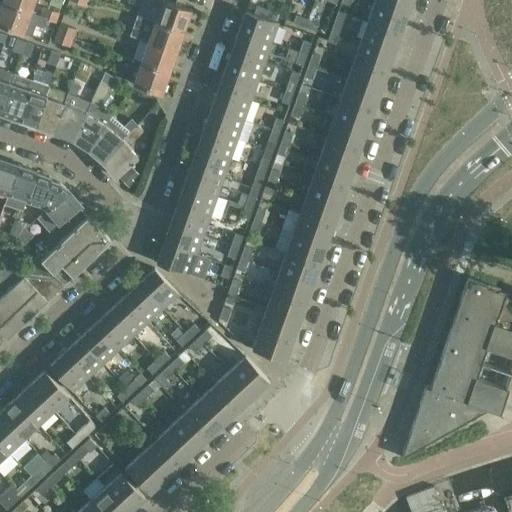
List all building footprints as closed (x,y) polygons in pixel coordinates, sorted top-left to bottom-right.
[(1,0),(1,1),(30,11),(33,0),(1,0)] [(141,0),(137,13),(182,29),(190,9),(178,4),(173,2),(173,3),(165,0),(141,0)] [(373,0),(373,1),(407,13),(411,0),(373,0)] [(1,1),(0,4),(0,24),(5,26),(21,32),(30,35),(34,23),(42,26),(45,18),(42,17),(42,16),(30,11),(1,1)] [(373,1),(367,19),(400,31),(407,13),(373,1)] [(263,17),(266,9),(257,5),(254,14),(263,17)] [(42,16),(42,17),(45,18),(56,22),(58,14),(45,9),(42,16)] [(272,20),(275,12),(266,9),(263,17),(272,20)] [(244,10),(237,29),(271,41),(277,22),(272,20),(263,17),(254,14),(244,10)] [(331,27),(339,30),(345,13),(337,10),(331,27)] [(137,13),(129,35),(146,41),(175,51),(175,49),(182,29),(137,13)] [(303,25),(306,18),(295,14),(292,21),(303,25)] [(314,29),(317,22),(306,18),(303,25),(314,29)] [(367,19),(360,39),(393,51),(400,31),(367,19)] [(61,25),(58,33),(72,38),(74,30),(61,25)] [(327,39),(335,41),(339,30),(331,27),(327,39)] [(237,29),(230,49),(263,61),(271,41),(237,29)] [(58,33),(55,41),(69,46),(72,38),(58,33)] [(24,41),(15,38),(13,42),(12,45),(11,50),(20,53),(24,41)] [(298,50),(306,53),(310,42),(302,39),(298,50)] [(360,39),(353,58),(387,69),(393,51),(360,39)] [(32,44),(24,41),(20,53),(28,56),(30,49),(32,44)] [(146,41),(138,61),(167,71),(175,51),(146,41)] [(230,49),(223,69),(256,81),(261,69),(271,72),(274,65),(263,61),(230,49)] [(294,61),(302,64),(306,53),(298,50),(294,61)] [(60,55),(50,52),(46,64),(56,67),(60,55)] [(308,63),(316,66),(320,56),(312,53),(308,63)] [(353,58),(347,77),(380,89),(387,69),(353,58)] [(134,78),(132,83),(144,87),(144,88),(149,90),(149,89),(160,93),(167,71),(138,61),(133,77),(134,78)] [(304,74),(312,77),(316,66),(308,63),(304,74)] [(284,89),(293,92),(300,70),(292,67),(288,78),(284,89)] [(0,68),(0,108),(13,73),(0,68)] [(223,69),(216,89),(250,100),(256,81),(223,69)] [(101,81),(93,98),(100,102),(110,87),(113,89),(119,80),(106,72),(101,81)] [(13,73),(0,108),(0,111),(17,118),(31,79),(13,73)] [(347,77),(339,97),(373,109),(380,89),(347,77)] [(31,79),(17,118),(35,124),(46,96),(49,86),(31,79)] [(72,83),(69,90),(77,93),(80,86),(72,83)] [(46,96),(35,124),(53,130),(65,102),(68,93),(49,86),(46,96)] [(216,89),(210,107),(243,119),(250,100),(216,89)] [(281,99),(289,102),(293,92),(284,89),(281,99)] [(294,102),(302,105),(306,94),(298,91),(294,102)] [(65,102),(53,130),(71,138),(85,111),(89,103),(68,93),(65,102)] [(339,97),(332,117),(366,129),(373,109),(339,97)] [(85,111),(71,138),(87,148),(106,124),(112,115),(91,100),(85,111)] [(290,113),(298,115),(302,105),(294,102),(290,113)] [(210,107),(203,126),(236,138),(243,119),(210,107)] [(279,128),(280,128),(283,117),(275,114),(271,125),(279,128)] [(106,124),(87,148),(101,161),(122,140),(137,125),(130,118),(123,124),(112,115),(106,124)] [(332,117),(326,136),(359,147),(366,129),(332,117)] [(122,140),(101,161),(114,176),(137,156),(131,148),(145,133),(137,125),(122,140)] [(264,146),(272,148),(279,128),(271,125),(264,146)] [(203,126),(196,145),(230,157),(238,160),(244,141),(236,138),(203,126)] [(280,141),(288,144),(292,133),(284,131),(280,141)] [(326,136),(319,154),(352,166),(359,147),(326,136)] [(276,152),(285,155),(288,144),(280,141),(276,152)] [(196,145),(189,165),(223,177),(230,157),(196,145)] [(257,165),(265,168),(272,148),(264,146),(257,165)] [(319,154),(312,174),(345,186),(352,166),(319,154)] [(0,158),(0,191),(7,193),(8,192),(17,164),(0,158)] [(132,163),(120,174),(125,180),(131,185),(142,174),(137,169),(132,163)] [(35,170),(17,164),(8,192),(5,202),(23,208),(25,200),(35,173),(34,173),(35,170)] [(189,165),(183,184),(216,196),(223,177),(189,165)] [(251,184),(258,187),(265,168),(257,165),(251,184)] [(278,172),(270,169),(268,177),(275,179),(278,172)] [(35,173),(25,200),(41,205),(46,211),(51,206),(67,190),(68,189),(58,182),(35,173)] [(312,174),(305,193),(339,205),(345,186),(312,174)] [(268,177),(263,191),(270,194),(275,179),(268,177)] [(183,184),(176,203),(209,215),(216,196),(183,184)] [(244,203),(252,206),(258,187),(251,184),(244,203)] [(39,216),(36,219),(48,232),(51,229),(57,223),(58,224),(80,204),(67,190),(51,206),(46,211),(39,216)] [(305,193),(298,213),(332,225),(339,205),(305,193)] [(176,203),(169,222),(202,234),(209,215),(176,203)] [(240,215),(248,217),(252,206),(244,203),(240,215)] [(257,206),(253,217),(261,220),(265,209),(257,206)] [(298,213),(291,233),(325,245),(332,225),(298,213)] [(0,342),(47,298),(43,294),(50,288),(52,290),(108,237),(87,214),(67,233),(41,258),(38,254),(19,271),(22,276),(0,296),(0,342)] [(253,217),(249,230),(256,233),(261,220),(253,217)] [(19,220),(14,236),(15,236),(17,235),(24,228),(29,223),(19,220)] [(169,222),(162,242),(195,254),(202,234),(169,222)] [(33,235),(26,227),(16,237),(23,244),(33,235)] [(234,233),(230,245),(238,247),(242,236),(234,233)] [(291,233),(285,251),(318,263),(325,245),(291,233)] [(162,242),(155,261),(188,273),(203,278),(210,259),(195,254),(162,242)] [(230,245),(226,256),(234,259),(238,247),(230,245)] [(239,256),(239,258),(246,261),(247,259),(251,247),(244,245),(239,256)] [(285,251),(278,271),(311,283),(318,263),(285,251)] [(239,258),(235,268),(243,271),(246,261),(239,258)] [(0,279),(15,267),(11,262),(0,269),(0,279)] [(223,263),(219,274),(227,277),(231,266),(223,263)] [(153,267),(139,280),(163,306),(177,293),(153,267)] [(278,271),(271,290),(304,301),(311,283),(278,271)] [(429,386),(425,384),(399,457),(470,418),(472,421),(480,417),(478,413),(478,411),(489,415),(491,410),(499,412),(504,397),(508,398),(511,390),(507,388),(507,387),(505,386),(510,372),(511,372),(511,371),(510,371),(511,364),(511,297),(498,293),(500,288),(462,275),(461,276),(466,278),(429,386)] [(240,280),(232,278),(227,292),(234,295),(240,280)] [(139,280),(123,295),(147,321),(163,306),(139,280)] [(271,290),(264,309),(298,321),(304,301),(271,290)] [(227,292),(224,301),(232,303),(234,295),(227,292)] [(123,295),(108,309),(132,335),(147,321),(123,295)] [(222,305),(218,317),(226,319),(230,308),(222,305)] [(108,309),(93,323),(117,349),(132,335),(108,309)] [(264,309),(257,329),(291,341),(298,321),(264,309)] [(200,327),(194,321),(185,330),(191,336),(200,327)] [(93,323),(78,337),(102,363),(117,349),(93,323)] [(211,335),(205,329),(196,337),(202,343),(211,335)] [(257,329),(251,348),(284,359),(291,341),(257,329)] [(176,338),(182,344),(191,336),(185,330),(176,338)] [(78,337),(63,351),(86,377),(102,363),(78,337)] [(188,345),(193,351),(202,343),(196,337),(188,345)] [(63,351),(48,365),(72,391),(86,377),(63,351)] [(168,357),(163,351),(156,358),(161,363),(168,357)] [(244,354),(230,368),(254,393),(268,380),(244,354)] [(182,362),(176,356),(169,363),(175,369),(182,362)] [(161,363),(156,358),(146,367),(152,372),(161,363)] [(175,369),(169,363),(154,376),(165,388),(172,381),(167,376),(175,369)] [(230,368),(214,382),(238,408),(254,393),(230,368)] [(43,369),(28,383),(52,409),(67,395),(43,369)] [(138,384),(146,377),(141,372),(133,378),(133,379),(138,384)] [(138,384),(133,379),(125,386),(130,392),(138,384)] [(214,382),(199,396),(223,422),(238,408),(214,382)] [(28,383),(13,397),(37,423),(52,409),(28,383)] [(152,389),(147,383),(138,391),(144,397),(152,389)] [(130,392),(125,386),(116,395),(121,401),(130,392)] [(130,399),(135,405),(144,397),(138,391),(130,399)] [(199,396),(183,411),(207,436),(223,422),(199,396)] [(37,423),(13,397),(0,409),(0,412),(22,437),(37,423)] [(109,412),(103,406),(94,414),(99,421),(109,412)] [(120,411),(110,420),(116,427),(126,417),(120,411)] [(183,411),(169,424),(193,450),(207,436),(183,411)] [(0,412),(0,443),(10,455),(25,441),(22,437),(0,412)] [(94,426),(89,420),(74,433),(80,439),(94,426)] [(110,420),(103,428),(108,434),(116,427),(110,420)] [(169,424),(154,438),(178,464),(193,450),(169,424)] [(69,438),(66,441),(71,447),(74,444),(80,439),(74,433),(69,438)] [(154,438),(138,453),(162,478),(178,464),(154,438)] [(0,443),(0,464),(10,455),(0,443)] [(87,450),(82,444),(73,451),(79,457),(87,450)] [(73,451),(58,465),(64,471),(79,458),(73,451)] [(59,458),(53,452),(44,460),(50,466),(59,458)] [(138,453),(124,466),(148,492),(162,478),(138,453)] [(35,480),(50,466),(44,460),(29,474),(35,480)] [(97,476),(104,485),(128,510),(143,496),(112,462),(97,476)] [(58,465),(43,479),(49,485),(64,471),(58,465)] [(20,494),(35,480),(29,474),(14,488),(20,494)] [(43,479),(34,488),(39,494),(49,485),(43,479)] [(10,483),(0,492),(0,502),(5,508),(9,504),(20,494),(14,488),(10,483)] [(104,485),(89,498),(101,511),(126,511),(128,510),(104,485)] [(442,511),(433,485),(405,496),(410,511),(442,511)] [(101,511),(89,498),(74,511),(101,511)] [(18,511),(19,511),(27,506),(21,500),(13,507),(18,511)]
